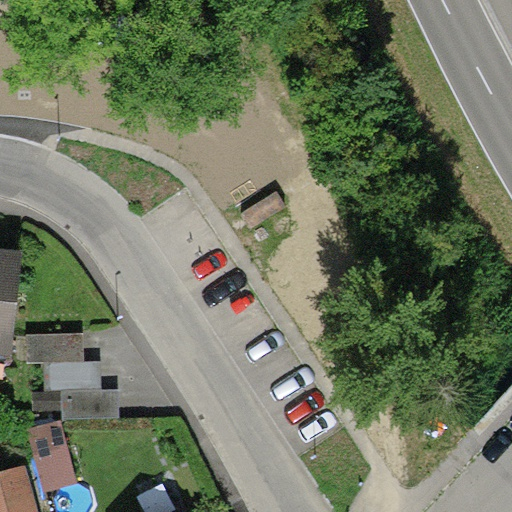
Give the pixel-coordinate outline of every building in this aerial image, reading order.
[(21,255),(0,253),(0,353),(13,354),(21,255)] [(25,332),(28,364),(87,361),(87,332),(25,332)] [(47,366),(48,393),(105,389),(104,362),(47,366)] [(68,394),(68,420),(123,419),(122,393),(68,394)] [(33,511),(22,469),(0,474),(0,511),(33,511)]
